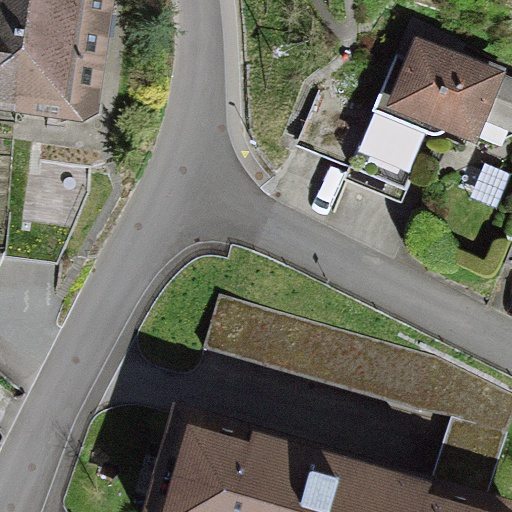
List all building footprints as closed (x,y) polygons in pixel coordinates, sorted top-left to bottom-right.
[(0,0),(0,95),(18,98),(30,0),(0,0)] [(111,0),(30,0),(18,98),(97,108),(111,0)] [(511,84),(403,39),(396,58),(376,108),(353,162),(348,175),(403,196),(433,121),(473,137),(482,113),(511,125),(511,84)] [(376,108),(323,86),(301,141),(353,162),(376,108)] [(437,481),(486,497),(511,416),(511,393),(437,357),(220,295),(204,349),(422,411),(457,419),(437,481)] [(483,511),(442,500),(444,496),(183,421),(156,511),(483,511)]
